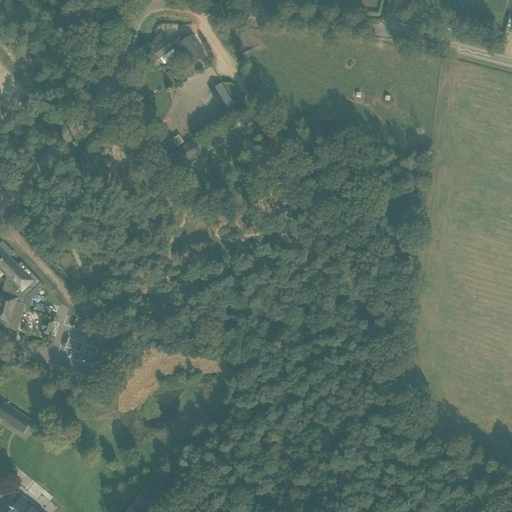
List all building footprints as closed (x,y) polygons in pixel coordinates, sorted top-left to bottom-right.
[(186,53),(194,65),(205,58),(192,36),(183,41),(180,37),(170,44),(166,39),(153,49),(155,52),(149,56),(154,63),(160,58),(173,49),(177,56),(181,57),(186,53)] [(223,113),(235,106),(221,83),(209,91),(223,113)] [(198,101),(186,108),(198,130),(210,123),(198,101)] [(236,117),(227,122),(232,130),(241,125),(236,117)] [(188,145),(175,152),(182,163),(195,156),(200,153),(193,141),(188,145)] [(44,287),(40,284),(42,283),(22,262),(19,265),(12,257),(15,254),(2,241),(0,243),(0,268),(9,278),(4,295),(1,294),(0,296),(0,326),(11,329),(17,331),(24,305),(30,305),(31,299),(44,287)] [(36,304),(35,310),(49,314),(50,308),(36,304)] [(39,333),(50,335),(53,321),(43,318),(39,333)] [(0,417),(23,432),(30,420),(4,404),(0,409),(0,417)] [(138,511),(147,504),(140,496),(123,511),(138,511)] [(35,511),(30,508),(32,506),(23,498),(15,509),(13,507),(11,510),(8,511),(35,511)]
